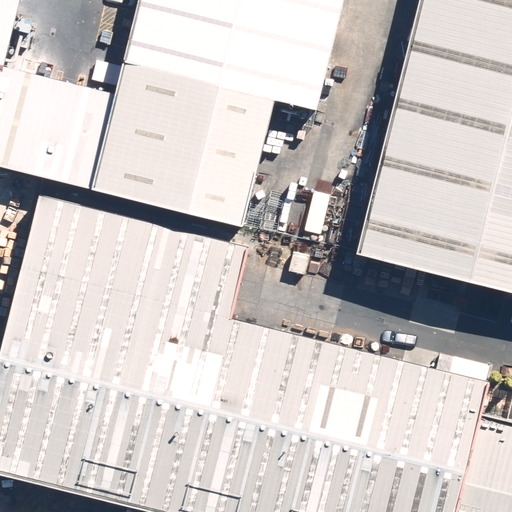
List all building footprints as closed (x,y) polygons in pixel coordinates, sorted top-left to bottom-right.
[(22,0),(0,0),(0,60),(7,62),(22,0)] [(149,0),(128,92),(104,186),(293,231),(348,0),(149,0)] [(511,0),(425,0),(364,252),(511,287),(511,0)] [(7,62),(0,60),(0,160),(104,186),(128,92),(7,62)] [(51,197),(0,395),(0,471),(161,511),(511,511),(511,421),(486,415),(495,381),(240,317),(258,249),(51,197)]
